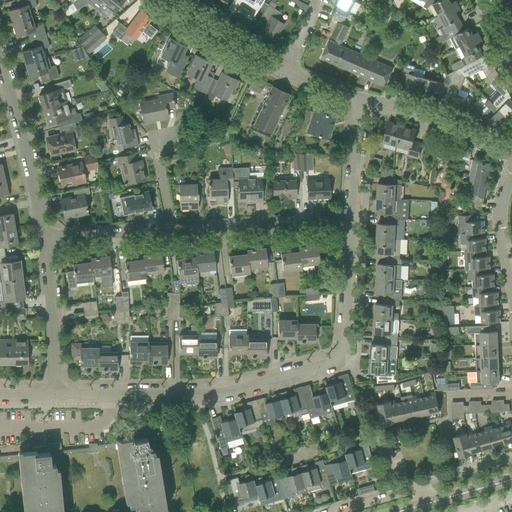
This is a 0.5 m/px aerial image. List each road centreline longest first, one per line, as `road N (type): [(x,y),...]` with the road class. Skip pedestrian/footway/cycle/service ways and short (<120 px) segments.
road 1 (residential): [(56,398),(209,397),(332,363),(340,351),(349,221)]
road 2 (residential): [(170,229),(349,221)]
road 3 (residential): [(42,235),(0,69)]
road 4 (residential): [(511,154),(420,112),(354,95)]
road 5 (residential): [(56,398),(42,235)]
road 6 (residential): [(282,72),(163,0)]
road 7 (residential): [(42,235),(170,229)]
road 8 (residential): [(349,221),(354,95)]
road 9 (residential): [(511,292),(501,228),(511,170)]
